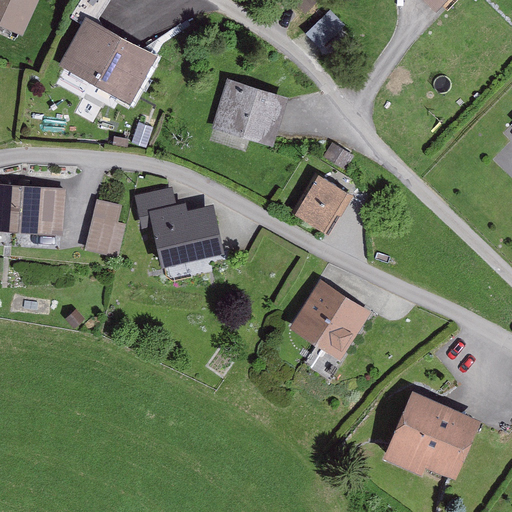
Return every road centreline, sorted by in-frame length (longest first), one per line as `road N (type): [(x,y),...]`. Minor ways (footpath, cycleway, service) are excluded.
road 1 (residential): [(511,346),(182,177),(92,158),(0,158)]
road 2 (residential): [(511,276),(285,42),(215,0)]
